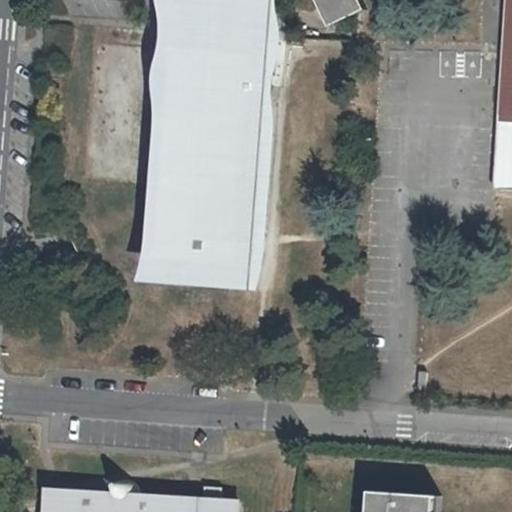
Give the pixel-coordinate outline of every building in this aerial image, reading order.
[(266,296),(289,0),(166,0),(144,286),(266,296)] [(329,0),(344,30),(378,15),(371,0),(329,0)] [(418,372),(417,392),(427,393),(428,373),(418,372)] [(44,511),(236,511),(237,504),(137,497),(135,494),(133,490),(132,490),(127,487),(122,486),(119,486),(117,486),(113,487),(109,490),(106,493),(105,495),(60,492),(46,491),(44,511)] [(434,511),(436,497),(371,493),(369,511),(434,511)]
